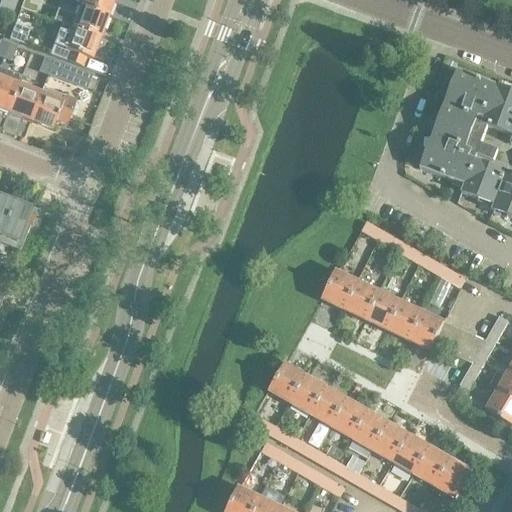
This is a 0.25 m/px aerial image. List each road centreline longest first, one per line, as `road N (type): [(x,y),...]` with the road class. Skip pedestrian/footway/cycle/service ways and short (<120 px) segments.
road 1 (secondary): [(59,511),(248,0)]
road 2 (residential): [(511,256),(388,187),(445,31)]
road 3 (residential): [(0,419),(86,191)]
road 4 (residential): [(86,191),(159,0)]
